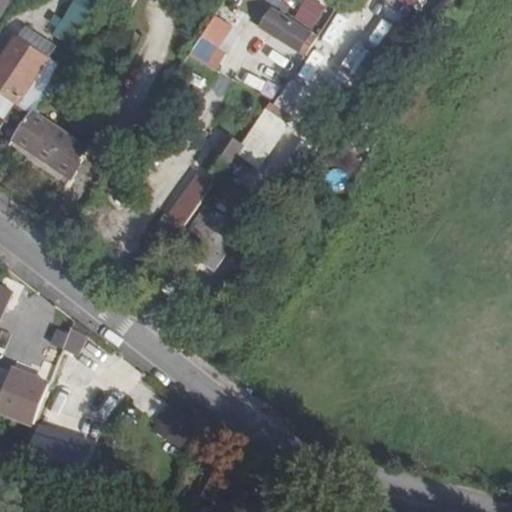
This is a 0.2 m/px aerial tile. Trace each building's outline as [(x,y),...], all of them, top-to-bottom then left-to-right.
[(0,0),(0,27),(15,0),(0,0)] [(136,0),(106,0),(104,4),(125,19),(138,1),(136,0)] [(214,15),(197,62),(223,72),(230,51),(228,51),(238,24),(214,15)] [(310,37),(277,15),(265,32),(298,54),(310,37)] [(0,62),(0,96),(29,115),(47,88),(59,69),(15,39),(0,62)] [(47,88),(52,93),(65,73),(59,69),(47,88)] [(29,115),(36,118),(52,93),(47,88),(29,115)] [(242,155),(267,170),(295,126),(270,110),(242,155)] [(29,115),(12,139),(71,178),(80,164),(74,159),(81,147),(36,118),(29,115)] [(218,175),(239,143),(222,133),(201,163),(218,175)] [(182,201),(192,210),(211,183),(198,175),(182,201)] [(223,222),(203,208),(180,241),(216,266),(228,248),(213,237),(223,222)] [(0,333),(4,335),(15,289),(0,285),(0,333)] [(84,357),(89,336),(60,329),(54,349),(84,357)] [(48,423),(54,403),(13,389),(6,410),(48,423)] [(228,505),(216,502),(212,511),(268,511),(264,510),(263,511),(243,511),(242,511),(244,504),(249,490),(235,486),(231,497),(230,496),(228,505)] [(220,494),(216,502),(228,505),(230,496),(220,494)]
